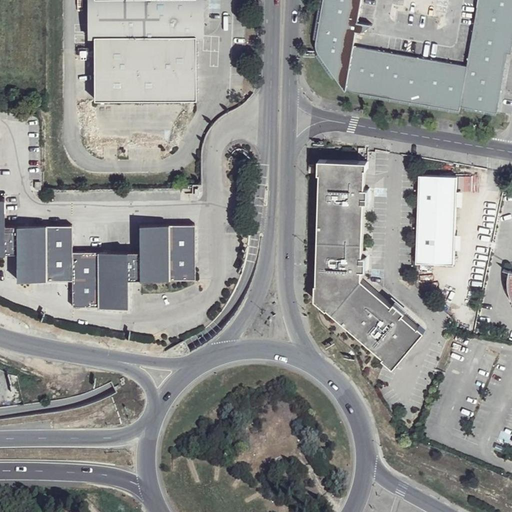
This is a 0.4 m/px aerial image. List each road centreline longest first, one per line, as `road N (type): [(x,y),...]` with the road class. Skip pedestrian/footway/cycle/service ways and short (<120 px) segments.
road 1 (motorway): [(271,184),(246,279),(212,328),(113,386),(0,412)]
road 2 (tertiary): [(307,362),(283,273),(288,112)]
road 3 (unclassified): [(511,155),(288,112)]
road 4 (primary): [(197,364),(10,342)]
road 5 (tertiary): [(274,0),(271,184)]
road 6 (tertiary): [(271,184),(265,271),(223,353)]
road 7 (primary): [(10,342),(134,371),(157,407)]
road 8 (motorway): [(149,424),(108,437),(0,439)]
road 9 (motorway): [(0,474),(104,474),(148,489)]
road 10 (primary): [(365,466),(347,398),(307,362)]
